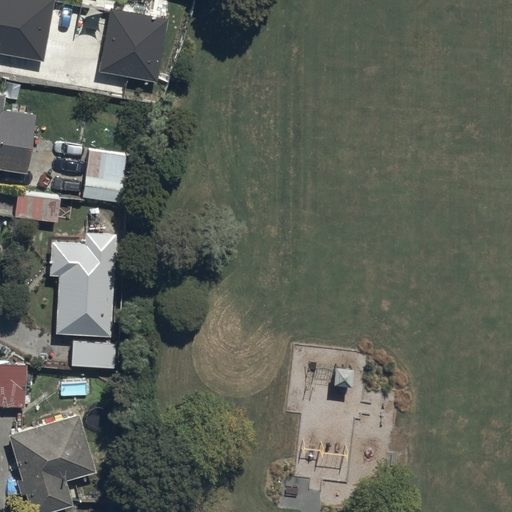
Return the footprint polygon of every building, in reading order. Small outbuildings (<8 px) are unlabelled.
[(0,0),(0,45),(41,53),(49,0),(0,0)] [(164,7),(108,2),(96,64),(152,74),(164,7)] [(0,101),(0,162),(24,167),(34,108),(0,101)] [(126,108),(100,103),(95,132),(121,137),(126,108)] [(121,153),(86,149),(81,194),(117,198),(121,153)] [(57,194),(14,191),(13,217),(55,220),(57,194)] [(109,330),(111,225),(52,224),(50,329),(109,330)] [(71,340),(70,362),(111,364),(112,341),(71,340)] [(23,361),(0,360),(0,404),(22,405),(23,361)] [(76,406),(6,425),(29,506),(99,486),(76,406)]
